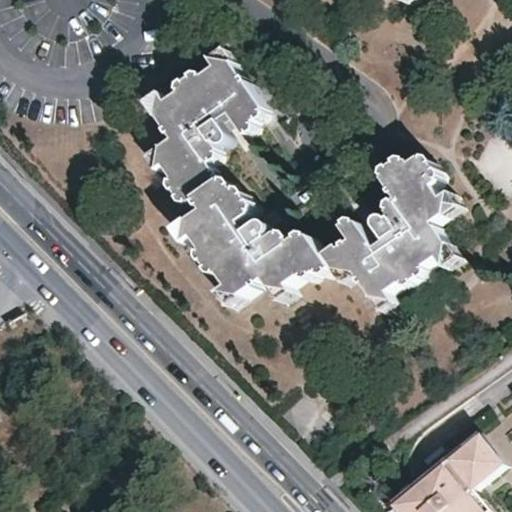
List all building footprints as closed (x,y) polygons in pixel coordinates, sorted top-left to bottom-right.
[(232,69),(244,61),(235,47),(222,55),(229,66),(232,69)] [(201,194),(224,178),(213,161),(219,157),(221,148),(218,143),(220,141),(223,144),(226,145),(228,146),(231,145),(234,143),(235,141),(236,138),(236,136),(235,132),(226,118),(237,111),(254,136),(260,132),(262,121),(270,116),(273,105),(244,61),(232,69),(229,66),(218,74),(205,73),(192,81),(188,93),(176,100),(179,104),(166,113),(179,134),(166,142),(174,154),(169,157),(179,172),(176,179),(187,196),(196,197),(201,194)] [(156,98),(166,113),(179,104),(176,100),(169,90),(156,98)] [(160,164),(169,157),(174,154),(166,142),(152,152),(160,164)] [(346,250),(333,258),(340,269),(356,260),(366,275),(379,295),(391,288),(394,292),(407,282),(416,284),(432,274),(435,264),(448,256),(446,253),(459,245),(445,223),(458,214),(450,202),(455,198),(447,186),(451,183),(452,174),(443,159),(431,156),(425,161),(423,159),(413,158),(400,167),(396,181),(408,198),(403,202),(400,212),(404,216),(399,220),(396,215),(395,213),(392,212),(390,213),(388,214),(385,216),(383,219),(383,221),(384,223),(396,242),(386,249),(368,223),(359,221),(350,227),(361,244),(349,253),(346,250)] [(236,180),(224,178),(201,194),(209,206),(195,216),(203,228),(200,231),(209,244),(206,252),(217,269),(228,272),(235,284),(239,282),(246,294),(272,278),(278,286),(291,277),(296,284),(308,276),(316,278),(324,273),(333,274),(340,269),(333,258),(322,240),(311,237),(299,245),(296,241),(288,238),(282,241),(280,238),(285,234),(286,232),(285,229),(285,227),(284,225),(282,223),(280,222),(277,222),(275,222),(257,234),(250,223),(260,216),(262,207),(250,188),(241,187),(236,180)] [(464,192),(455,198),(450,202),(458,214),(472,203),(464,192)] [(203,228),(195,216),(181,225),(189,238),(200,231),(203,228)] [(468,257),(459,245),(446,253),(448,256),(455,266),(468,257)] [(356,260),(340,269),(351,285),(366,275),(356,260)] [(300,291),(296,284),(291,277),(278,286),(287,300),(300,291)] [(233,304),(246,294),(239,282),(235,284),(225,291),(233,304)] [(401,303),(394,292),(391,288),(379,295),(389,310),(401,303)] [(488,435),(401,506),(405,511),(498,511),(482,490),(511,465),(502,453),(488,435)]
